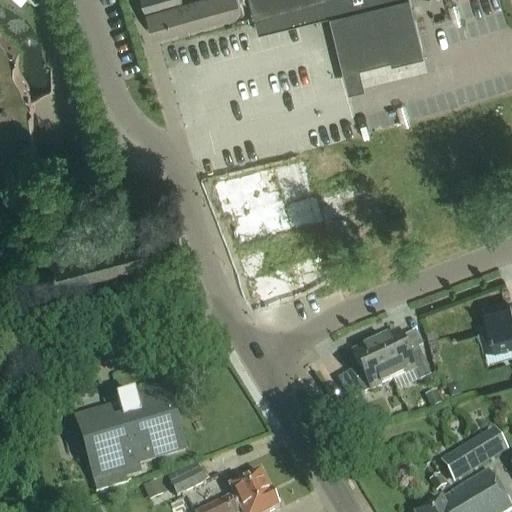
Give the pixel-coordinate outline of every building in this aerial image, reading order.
[(143,0),(155,37),(233,13),(233,12),(238,0),(143,0)] [(248,0),(251,9),(257,31),(327,10),(342,70),(388,59),(390,63),(423,54),(410,0),(248,0)] [(14,63),(2,49),(0,45),(0,162),(12,156),(17,165),(25,161),(24,109),(12,85),(14,63)] [(319,225),(304,159),(210,180),(219,220),(227,218),(233,244),(319,225)] [(49,283),(50,283),(51,285),(53,284),(52,283),(93,272),(133,261),(132,257),(144,253),(145,255),(148,254),(147,252),(157,243),(159,243),(160,241),(168,239),(167,235),(157,238),(153,225),(155,224),(153,222),(156,214),(153,213),(149,223),(137,220),(137,218),(135,218),(135,220),(122,223),(121,220),(41,242),(41,240),(38,240),(39,242),(38,242),(49,283)] [(252,313),(294,299),(276,245),(253,253),(250,243),(239,247),(241,255),(234,257),(252,313)] [(511,344),(511,312),(510,304),(483,311),(487,328),(478,330),(483,350),(511,342),(511,344)] [(375,346),(392,383),(414,372),(419,383),(430,378),(420,356),(409,360),(398,335),(375,346)] [(360,398),(392,383),(375,346),(352,356),(358,370),(338,382),(350,404),(360,398)] [(116,400),(123,422),(113,424),(109,412),(76,422),(93,479),(185,452),(165,386),(116,400)] [(458,387),(448,390),(451,401),(461,397),(458,387)] [(437,391),(425,396),(431,410),(442,405),(437,391)] [(340,436),(347,431),(340,420),(333,425),(334,429),(337,433),(340,436)] [(493,431),(443,463),(455,483),(506,452),(493,431)] [(206,485),(199,470),(169,485),(177,500),(206,485)] [(511,511),(511,510),(488,472),(452,495),(440,503),(440,502),(423,511),(511,511)] [(203,511),(225,511),(269,490),(261,474),(230,490),(234,497),(203,511)] [(435,493),(446,486),(439,476),(429,482),(435,493)] [(156,483),(144,488),(150,501),(162,495),(156,483)] [(225,511),(274,511),(279,510),(269,490),(225,511)]
